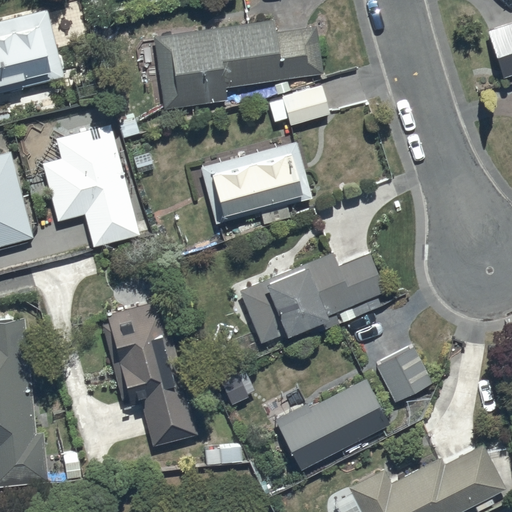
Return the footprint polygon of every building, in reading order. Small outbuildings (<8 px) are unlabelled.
[(44,0),(0,11),(0,82),(62,67),(44,0)] [(272,11),(153,27),(162,100),(225,92),(223,78),(321,64),(315,18),(274,23),(272,11)] [(511,13),(486,22),(501,67),(511,63),(511,13)] [(328,104),(320,75),(280,87),(281,90),(268,94),(275,120),(328,104)] [(139,226),(108,116),(54,129),(60,149),(41,155),(56,213),(83,205),(93,239),(139,226)] [(293,130),(199,157),(216,214),(258,201),(262,216),(289,209),(285,195),(310,188),(293,130)] [(9,144),(0,146),(0,237),(31,228),(9,144)] [(247,303),(259,333),(320,308),(325,321),(338,316),(333,303),(337,302),(342,315),(367,304),(362,292),(383,283),(367,241),(336,254),(332,243),(306,254),(303,248),(263,264),(265,270),(239,281),(242,289),(242,288),(241,288),(240,288),(239,288),(238,288),(237,288),(236,288),(235,289),(234,289),(233,290),(232,291),(231,291),(231,292),(230,293),(229,294),(229,295),(229,296),(229,297),(229,298),(229,299),(229,300),(229,301),(229,302),(230,302),(230,303),(231,304),(232,305),(233,306),(234,307),(235,307),(236,307),(237,308),(238,308),(239,308),(240,308),(241,307),(242,307),(243,307),(244,306),(245,306),(245,305),(246,304),(247,303)] [(197,424),(160,290),(105,305),(107,312),(99,315),(115,374),(123,371),(130,395),(138,393),(150,437),(197,424)] [(0,475),(47,470),(42,422),(34,423),(21,305),(0,307),(0,475)] [(412,337),(375,356),(394,393),(431,374),(412,337)] [(307,394),(274,410),(299,461),(388,416),(365,369),(355,374),(353,370),(311,391),(315,397),(309,400),(307,394)] [(440,449),(389,475),(383,460),(347,478),(350,485),(334,493),(343,511),(440,511),(505,479),(482,434),(442,454),(440,449)] [(240,439),(204,442),(205,457),(241,454),(240,439)]
